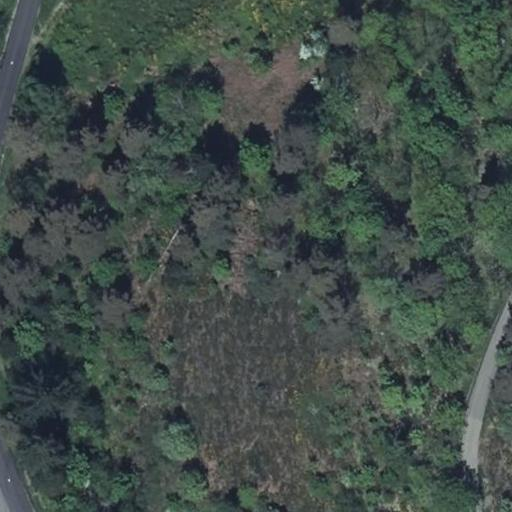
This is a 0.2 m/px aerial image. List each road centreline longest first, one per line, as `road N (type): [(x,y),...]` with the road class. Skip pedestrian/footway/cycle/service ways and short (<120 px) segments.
road 1 (unclassified): [(511,313),(473,420),(474,511)]
road 2 (secondary): [(0,127),(35,0)]
